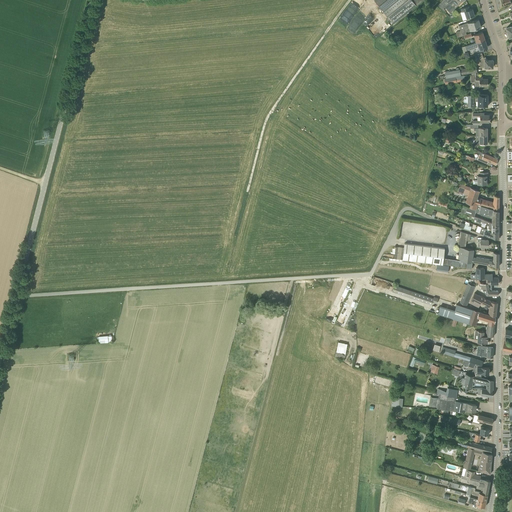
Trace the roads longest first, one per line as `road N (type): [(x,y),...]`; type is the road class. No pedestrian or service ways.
road 1 (unclassified): [(503,242),(406,208),(364,274),(16,296)]
road 2 (unclassified): [(16,296),(92,0)]
road 3 (tertiary): [(489,511),(503,279)]
road 4 (track): [(246,192),(266,118),(349,0)]
road 5 (tertiary): [(501,123),(501,58),(482,0)]
